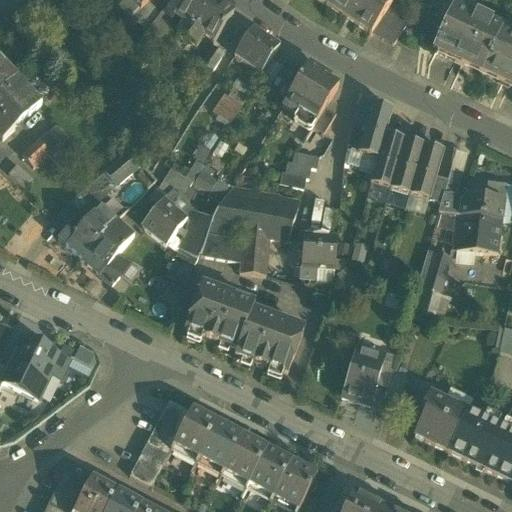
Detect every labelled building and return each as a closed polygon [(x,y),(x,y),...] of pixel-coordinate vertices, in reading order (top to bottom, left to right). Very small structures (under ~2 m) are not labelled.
[(48,0),(20,0),(2,20),(19,36),(51,2),(48,0)] [(139,11),(127,0),(126,0),(118,9),(131,20),(139,11)] [(127,0),(139,11),(140,12),(147,5),(151,0),(127,0)] [(205,0),(186,0),(173,21),(193,34),(213,5),(205,0)] [(332,0),(312,0),(326,9),(332,0)] [(332,0),(326,9),(370,39),(371,38),(391,9),(395,2),(391,0),(332,0)] [(147,5),(140,12),(139,11),(131,20),(146,35),(159,17),(147,5)] [(232,17),(213,5),(193,34),(212,47),(232,17)] [(402,14),(391,9),(371,38),(393,48),(406,29),(396,23),(402,14)] [(473,23),(454,14),(435,53),(482,74),(500,36),(489,31),(491,27),(474,19),(473,23)] [(170,23),(160,16),(159,17),(146,35),(134,51),(144,59),(170,23)] [(278,49),(252,31),(233,59),(259,77),(267,65),(278,49)] [(511,39),(511,40),(500,35),(482,74),(482,75),(511,89),(511,39)] [(222,58),(211,52),(201,68),(212,74),(222,58)] [(0,63),(0,95),(16,80),(0,63)] [(277,73),(267,65),(259,77),(256,81),(267,88),(277,73)] [(308,69),(281,113),(311,131),(323,112),(336,91),(326,85),(328,81),(308,69)] [(16,80),(0,95),(0,103),(18,123),(26,116),(28,118),(40,107),(16,80)] [(241,108),(224,98),(212,116),(229,126),(241,108)] [(18,123),(0,103),(0,141),(2,144),(14,132),(12,129),(18,123)] [(371,108),(360,105),(353,129),(364,132),(371,108)] [(357,156),(357,157),(376,163),(377,163),(384,138),(384,139),(391,114),(371,108),(364,132),(357,156)] [(323,112),(311,131),(311,132),(322,138),(334,119),(323,112)] [(77,154),(55,129),(37,144),(48,157),(65,175),(80,161),(76,155),(77,154)] [(364,132),(353,129),(346,152),(357,156),(364,132)] [(384,138),(377,163),(376,163),(369,188),(389,193),(403,144),(384,139),(384,138)] [(37,144),(22,158),(33,171),(48,157),(37,144)] [(403,144),(389,193),(408,199),(423,150),(403,144)] [(423,150),(408,199),(428,205),(436,180),(443,156),(423,150)] [(130,155),(103,177),(115,192),(136,174),(135,173),(141,168),(130,155)] [(318,162),(294,156),(291,167),(286,166),(284,177),(281,177),(279,188),(303,194),(305,183),(308,183),(310,172),(315,173),(318,162)] [(203,169),(189,160),(178,176),(192,185),(203,169)] [(31,181),(16,167),(7,177),(23,190),(31,181)] [(178,176),(171,172),(158,192),(166,199),(172,192),(184,199),(192,185),(178,176)] [(461,177),(450,174),(448,182),(459,184),(461,177)] [(447,183),(436,180),(429,203),(440,207),(442,197),(443,197),(447,183)] [(459,184),(448,182),(447,183),(443,197),(456,198),(459,184)] [(149,202),(143,196),(129,211),(144,225),(163,202),(166,199),(158,192),(149,202)] [(184,199),(172,192),(166,199),(163,202),(185,221),(191,214),(184,199)] [(231,192),(212,223),(212,224),(212,225),(225,227),(243,230),(245,203),(246,203),(246,194),(231,192)] [(443,197),(442,197),(440,207),(437,216),(438,216),(453,217),(459,218),(462,199),(456,198),(443,197)] [(503,203),(462,199),(459,218),(501,222),(503,203)] [(144,225),(140,230),(165,249),(185,223),(185,222),(185,221),(163,202),(144,225)] [(246,203),(245,203),(243,230),(242,243),(239,267),(238,277),(265,280),(268,243),(287,245),(297,211),(246,203)] [(74,238),(65,249),(81,263),(99,244),(104,238),(102,236),(114,223),(100,210),(74,238)] [(199,217),(191,214),(185,221),(185,222),(185,223),(187,225),(195,228),(199,217)] [(453,217),(438,216),(415,293),(438,298),(438,297),(418,291),(420,286),(425,287),(434,255),(449,259),(451,253),(450,253),(453,217)] [(212,223),(199,217),(195,228),(190,241),(203,247),(207,237),(212,225),(212,224),(212,223)] [(459,218),(453,217),(450,253),(451,253),(497,256),(501,222),(459,218)] [(133,239),(114,223),(102,236),(104,238),(99,244),(116,259),(133,239)] [(203,247),(190,241),(195,228),(187,225),(177,254),(197,264),(203,247)] [(225,227),(212,225),(207,237),(225,241),(226,235),(225,235),(225,227)] [(67,232),(58,242),(65,249),(74,238),(67,232)] [(225,241),(207,237),(203,247),(199,260),(239,267),(242,243),(225,241)] [(336,241),(302,238),(299,272),(311,273),(334,274),(336,241)] [(99,244),(81,263),(111,290),(119,280),(130,266),(116,259),(99,244)] [(434,255),(425,287),(420,286),(418,291),(438,297),(449,259),(434,255)] [(311,273),(299,272),(299,281),(310,282),(311,273)] [(254,308),(201,289),(184,334),(206,342),(206,343),(216,346),(236,353),(251,314),(254,308)] [(438,298),(415,293),(409,316),(443,322),(447,304),(450,301),(438,298)] [(251,314),(236,353),(233,359),(254,367),(265,371),(286,379),(303,333),(251,314)] [(511,335),(503,332),(499,352),(511,356),(511,335)] [(58,362),(22,344),(7,374),(0,387),(2,388),(36,405),(58,362)] [(74,366),(94,376),(102,359),(82,349),(74,366)] [(381,359),(355,352),(341,400),(368,408),(374,388),(382,360),(381,359)] [(396,361),(381,356),(381,359),(382,360),(374,388),(387,392),(392,373),(396,361)] [(407,381),(392,373),(387,392),(385,399),(396,404),(407,381)] [(467,415),(428,397),(420,414),(424,416),(413,438),(448,455),(467,415)] [(189,416),(168,405),(162,416),(183,427),(189,416)] [(217,427),(191,413),(189,416),(183,427),(178,438),(172,448),(198,462),(217,427)] [(511,484),(511,437),(467,415),(448,455),(511,486),(511,484)] [(183,427),(162,416),(156,427),(178,438),(183,427)] [(178,438),(156,427),(151,437),(172,448),(178,438)] [(242,440),(217,427),(198,462),(223,475),(242,440)] [(172,448),(151,437),(145,448),(167,459),(172,448)] [(266,453),(242,440),(223,475),(247,488),(266,453)] [(167,459),(145,448),(140,458),(161,470),(167,459)] [(266,453),(247,488),(272,501),(290,465),(266,453)] [(161,470),(140,458),(134,469),(156,481),(161,470)] [(298,511),(316,479),(290,465),(272,501),(293,511),(298,511)] [(156,481),(134,469),(128,480),(150,491),(156,481)] [(87,488),(63,476),(57,487),(81,500),(87,488)] [(107,511),(116,495),(90,482),(87,488),(81,500),(75,510),(74,511),(107,511)] [(81,500),(57,487),(52,498),(75,510),(81,500)] [(138,511),(141,508),(116,495),(107,511),(138,511)] [(74,511),(75,510),(52,498),(46,508),(54,511),(74,511)] [(380,511),(352,498),(345,511),(380,511)]
